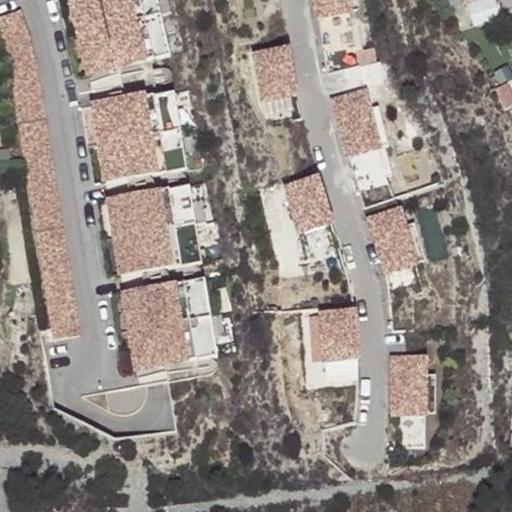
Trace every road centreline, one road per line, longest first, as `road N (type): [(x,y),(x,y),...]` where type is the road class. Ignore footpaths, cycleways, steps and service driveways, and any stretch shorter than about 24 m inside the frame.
road 1 (residential): [(368,441),(368,298),(308,88),(294,0)]
road 2 (residential): [(88,366),(95,330),(29,0)]
